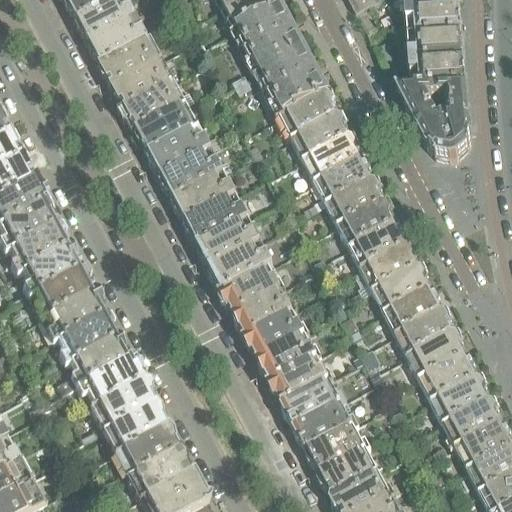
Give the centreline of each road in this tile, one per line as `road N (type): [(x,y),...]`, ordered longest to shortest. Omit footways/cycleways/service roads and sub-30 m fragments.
road 1 (residential): [(315,0),(481,308),(511,320)]
road 2 (residential): [(296,511),(161,255)]
road 3 (residential): [(161,255),(27,0)]
road 4 (residential): [(112,280),(235,511)]
road 5 (residential): [(0,69),(112,280)]
